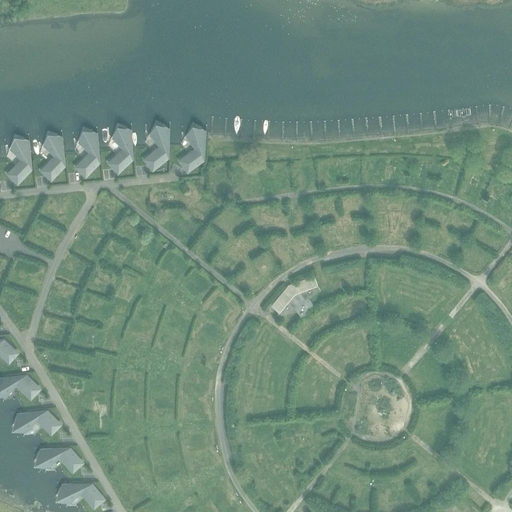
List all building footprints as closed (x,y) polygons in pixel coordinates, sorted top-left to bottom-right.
[(163,160),(163,156),(166,156),(166,157),(167,157),(168,128),(163,126),(162,126),(160,126),(156,127),(155,128),(154,130),(151,134),(161,146),(145,159),(153,168),(163,160)] [(128,162),(128,158),(130,157),(130,159),(131,159),(129,130),(125,128),(123,128),(121,128),(118,129),(116,131),(116,132),(114,137),(124,148),(109,162),(118,171),(128,162)] [(199,162),(199,158),(201,158),(201,159),(202,159),(204,131),(200,128),(198,128),(196,128),(192,128),(191,130),(190,131),(188,135),(197,148),(180,160),(188,170),(199,162)] [(95,165),(95,161),(97,161),(97,162),(98,162),(95,133),(90,132),(88,131),(87,132),(83,133),(82,135),(81,136),(80,141),(91,152),(77,166),(85,175),(95,165)] [(60,169),(60,164),(62,164),(63,165),(60,137),(56,135),(54,135),(52,135),(48,137),(47,138),(46,140),(45,144),(56,155),(42,170),(51,178),(60,169)] [(27,172),(26,168),(29,167),(29,169),(30,169),(27,140),(22,139),(20,138),(18,138),(15,140),(14,141),(13,143),(11,148),(23,158),(9,173),(17,182),(27,172)] [(368,169),(368,178),(381,179),(382,155),(374,154),(373,169),(368,169)] [(396,155),(396,171),(391,171),(390,178),(402,178),(403,155),(396,155)] [(422,158),(421,168),(412,168),(412,175),(419,176),(418,183),(427,184),(429,159),(422,158)] [(239,162),(242,186),(251,185),(248,161),(239,162)] [(446,161),(438,186),(450,190),(458,165),(446,161)] [(326,162),(318,163),(319,169),(322,169),(323,176),(328,176),(326,162)] [(300,163),(294,164),(296,178),(314,176),(313,169),(301,170),(300,163)] [(478,195),(487,179),(473,172),(464,188),(478,195)] [(171,196),(171,189),(151,188),(151,194),(171,196)] [(498,196),(487,193),(483,203),(500,208),(506,190),(500,188),(498,196)] [(203,199),(207,192),(201,189),(197,196),(203,199)] [(385,203),(385,190),(370,191),(370,203),(385,203)] [(194,206),(203,216),(219,202),(211,192),(194,206)] [(409,192),(408,208),(419,209),(420,193),(409,192)] [(62,193),(47,194),(48,206),(63,205),(62,193)] [(114,208),(117,201),(102,193),(99,200),(114,208)] [(334,194),(315,197),(316,205),(335,202),(334,194)] [(429,198),(424,211),(431,213),(433,207),(446,211),(448,205),(429,198)] [(274,202),(252,205),(253,213),(275,209),(274,202)] [(302,203),(291,206),(296,220),(307,217),(302,203)] [(223,225),(237,211),(231,205),(217,219),(223,225)] [(56,206),(56,215),(64,215),(64,206),(56,206)] [(103,212),(109,216),(113,210),(107,206),(103,212)] [(178,210),(170,223),(191,236),(199,223),(178,210)] [(471,221),(474,217),(458,210),(456,214),(471,221)] [(139,230),(144,224),(125,211),(121,217),(139,230)] [(256,222),(272,220),(271,213),(256,214),(256,222)] [(54,232),(58,225),(37,216),(34,223),(54,232)] [(406,218),(402,233),(412,236),(415,220),(406,218)] [(80,225),(99,237),(103,231),(84,219),(80,225)] [(481,226),(499,239),(503,233),(485,220),(481,226)] [(198,239),(208,246),(218,233),(209,226),(198,239)] [(308,246),(314,245),(310,227),(304,228),(308,246)] [(332,242),(340,240),(337,231),(329,233),(332,242)] [(452,252),(461,236),(454,233),(445,248),(452,252)] [(112,236),(107,245),(123,254),(128,245),(112,236)] [(134,258),(146,264),(150,256),(147,255),(154,241),(145,237),(134,258)] [(461,258),(469,260),(476,242),(468,239),(461,258)] [(177,268),(181,271),(190,263),(175,249),(162,263),(172,273),(177,268)] [(65,257),(82,265),(85,259),(68,251),(65,257)] [(225,268),(230,261),(216,251),(211,257),(225,268)] [(266,263),(269,269),(274,266),(265,251),(255,257),(260,266),(266,263)] [(16,256),(14,264),(35,268),(37,260),(16,256)] [(506,259),(492,275),(497,279),(511,263),(506,259)] [(102,284),(108,286),(115,270),(99,263),(94,274),(104,278),(102,284)] [(23,273),(25,267),(18,265),(17,272),(23,273)] [(196,267),(188,275),(200,287),(208,279),(196,267)] [(124,294),(133,272),(127,270),(118,291),(124,294)] [(234,276),(254,288),(257,283),(237,271),(234,276)] [(271,305),(280,313),(278,315),(280,318),(294,308),(301,317),(315,307),(309,298),(320,289),(318,286),(314,275),(288,284),(271,305)] [(56,298),(68,302),(74,283),(62,280),(56,298)] [(28,297),(30,291),(7,282),(5,289),(28,297)] [(96,300),(99,294),(84,288),(81,295),(96,300)] [(220,303),(226,307),(232,298),(218,289),(213,296),(211,295),(206,302),(216,308),(220,303)] [(16,301),(25,303),(26,296),(18,295),(16,301)] [(170,313),(167,319),(187,326),(190,320),(170,313)] [(43,326),(50,327),(51,323),(67,325),(68,317),(45,314),(43,326)] [(95,332),(97,322),(78,317),(75,327),(95,332)] [(108,344),(115,321),(108,320),(102,342),(108,344)] [(146,334),(148,327),(129,320),(126,327),(146,334)] [(202,325),(200,333),(219,336),(220,328),(202,325)] [(174,342),(176,335),(159,330),(157,337),(174,342)] [(81,331),(80,339),(92,342),(94,333),(81,331)] [(7,343),(3,343),(2,341),(3,340),(0,340),(0,353),(9,361),(17,352),(7,343)] [(197,340),(192,356),(199,358),(201,351),(212,354),(215,346),(197,340)] [(86,359),(87,350),(65,346),(63,355),(86,359)] [(98,357),(95,375),(101,376),(104,358),(98,357)] [(245,359),(238,375),(243,377),(249,361),(245,359)] [(65,371),(63,383),(81,385),(82,373),(65,371)] [(118,384),(138,385),(138,376),(119,375),(118,384)] [(29,379),(25,379),(25,376),(26,376),(0,378),(0,392),(1,393),(5,394),(16,383),(31,397),(39,388),(29,379)] [(149,386),(170,387),(170,378),(149,377),(149,386)] [(208,387),(209,381),(187,379),(186,386),(208,387)] [(236,390),(236,409),(244,409),(245,390),(236,390)] [(342,392),(339,415),(352,416),(355,394),(342,392)] [(138,403),(138,394),(117,393),(117,402),(138,403)] [(170,405),(170,395),(153,396),(153,405),(170,405)] [(203,407),(203,398),(190,398),(189,406),(203,407)] [(50,414),(46,414),(45,412),(47,411),(18,414),(16,418),(16,420),(16,422),(18,425),(19,427),(21,428),(25,429),(36,418),(51,432),(60,423),(50,414)] [(329,414),(308,414),(308,424),(329,424),(329,414)] [(279,419),(280,427),(300,425),(299,417),(279,419)] [(318,445),(335,438),(332,430),(314,437),(318,445)] [(242,431),(237,432),(241,450),(246,449),(242,431)] [(184,437),(186,446),(208,441),(206,432),(184,437)] [(291,456),(308,446),(303,439),(286,449),(291,456)] [(399,457),(413,445),(409,439),(394,451),(399,457)] [(158,451),(175,449),(174,441),(157,444),(158,451)] [(73,452),(68,452),(68,449),(70,449),(70,448),(41,449),(39,453),(39,455),(39,457),(40,461),(41,462),(43,463),(47,465),(59,455),(72,470),(82,462),(73,452)] [(189,463),(211,458),(209,451),(188,456),(189,463)] [(370,453),(370,462),(389,463),(390,454),(370,453)] [(160,471),(177,468),(175,459),(159,462),(160,471)] [(288,461),(282,464),(290,484),(297,481),(288,461)] [(403,472),(406,479),(423,470),(420,463),(403,472)] [(439,463),(426,476),(431,482),(444,468),(439,463)] [(346,477),(337,494),(344,497),(352,480),(346,477)] [(130,499),(138,496),(132,481),(125,484),(130,499)] [(359,482),(356,502),(364,503),(367,484),(359,482)] [(270,503),(275,499),(261,483),(256,488),(270,503)] [(95,488),(90,488),(90,485),(92,485),(92,484),(63,484),(61,488),(60,490),(60,492),(61,496),(64,498),(69,500),(81,490),(94,506),(103,498),(95,488)] [(393,500),(407,490),(404,485),(389,495),(393,500)] [(217,511),(224,511),(237,504),(233,497),(215,508),(217,511)] [(176,510),(176,511),(189,511),(197,509),(195,503),(176,510)]
